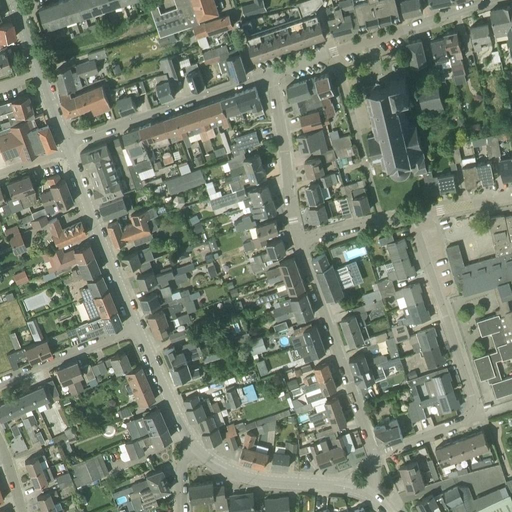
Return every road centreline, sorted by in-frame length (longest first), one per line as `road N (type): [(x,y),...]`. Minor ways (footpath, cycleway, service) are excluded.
road 1 (residential): [(375,455),(460,422),(474,399),(412,218)]
road 2 (residential): [(375,455),(297,239)]
road 3 (residential): [(67,147),(255,78)]
road 4 (tertiary): [(136,326),(67,147)]
road 5 (tertiary): [(368,496),(241,476),(195,446)]
road 6 (residential): [(381,223),(333,52)]
road 7 (residential): [(333,52),(495,0)]
road 8 (residential): [(297,239),(268,74)]
road 9 (residential): [(0,385),(136,326)]
road 10 (tertiary): [(195,446),(136,326)]
